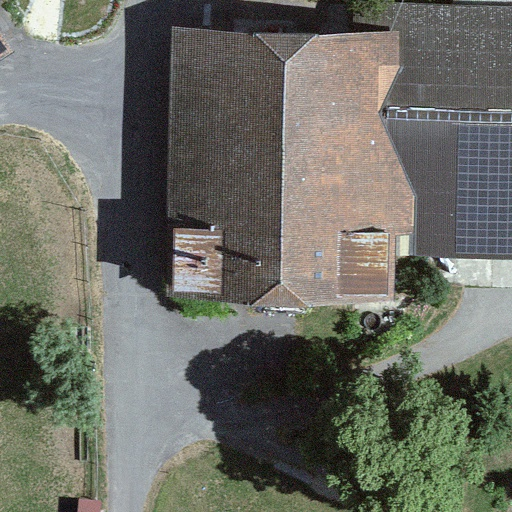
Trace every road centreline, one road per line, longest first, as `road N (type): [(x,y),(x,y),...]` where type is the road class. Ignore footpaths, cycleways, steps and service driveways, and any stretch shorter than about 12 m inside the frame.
road 1 (track): [(148,91),(199,364),(194,511)]
road 2 (track): [(461,511),(199,364)]
road 3 (track): [(0,121),(52,95),(148,91)]
